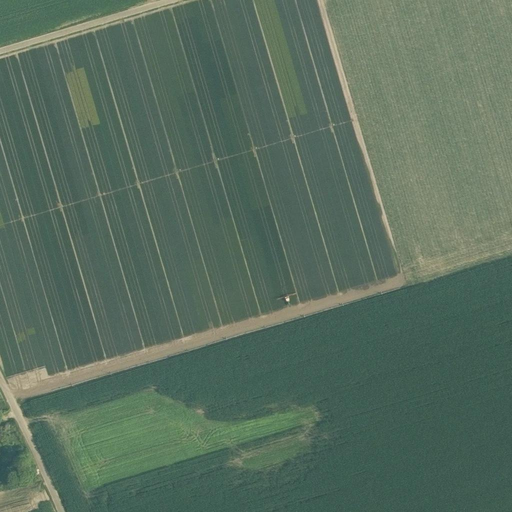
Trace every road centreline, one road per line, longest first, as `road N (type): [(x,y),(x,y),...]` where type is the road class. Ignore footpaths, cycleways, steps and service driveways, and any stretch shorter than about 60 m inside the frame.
road 1 (unclassified): [(172,0),(0,52)]
road 2 (unclassified): [(0,379),(64,511)]
